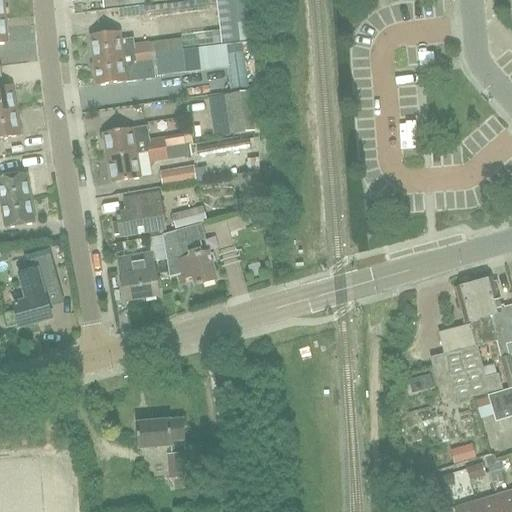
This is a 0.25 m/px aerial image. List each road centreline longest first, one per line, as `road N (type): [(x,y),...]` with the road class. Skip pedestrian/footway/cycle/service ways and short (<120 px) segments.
road 1 (unclassified): [(98,356),(511,240)]
road 2 (residential): [(98,356),(66,181),(46,0)]
